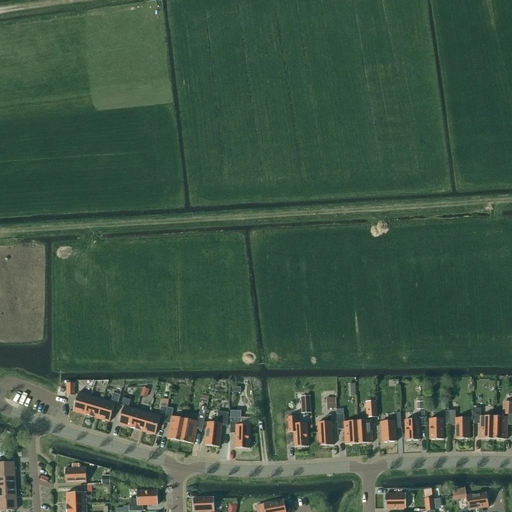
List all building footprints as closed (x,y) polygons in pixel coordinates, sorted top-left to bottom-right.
[(143,388),(141,396),(146,398),(149,390),(143,388)] [(85,415),(91,397),(79,393),(73,412),(85,415)] [(97,419),(103,400),(91,397),(85,415),(97,419)] [(309,397),(302,397),(303,414),(310,413),(309,397)] [(327,409),(336,408),(336,398),(326,398),(327,409)] [(129,408),(131,401),(123,399),(121,405),(129,408)] [(103,400),(97,419),(110,422),(115,404),(103,400)] [(377,418),(376,402),(366,402),(367,418),(377,418)] [(511,402),(502,402),(502,415),(511,415),(511,402)] [(131,429),(136,410),(124,406),(119,425),(131,429)] [(185,420),(180,442),(194,444),(196,429),(202,430),(207,408),(201,406),(198,422),(185,420)] [(180,442),(185,420),(172,417),(173,409),(167,408),(164,423),(170,424),(167,439),(180,442)] [(493,440),(493,417),(481,417),(481,409),(475,409),(474,424),(480,424),(480,440),(493,440)] [(143,432),(148,413),(136,410),(131,429),(143,432)] [(230,418),(230,434),(236,434),(235,449),(250,449),(250,426),(241,426),(241,419),(241,418),(241,412),(231,411),(230,418)] [(430,440),(444,440),(443,427),(449,426),(449,411),(443,411),(443,419),(429,420),(430,440)] [(455,426),(456,440),(470,439),(469,419),(455,419),(455,411),(449,411),(449,426),(455,426)] [(208,423),(205,446),(219,448),(222,426),(227,427),(229,413),(218,412),(218,417),(217,424),(208,423)] [(405,421),(406,442),(420,441),(420,427),(425,427),(425,412),(419,412),(419,420),(405,421)] [(148,413),(143,432),(155,436),(161,417),(148,413)] [(381,422),(382,443),(396,442),(396,429),(401,428),(400,413),(394,414),(395,422),(381,422)] [(327,423),(317,423),(319,447),(333,446),(332,422),(331,422),(331,415),(326,415),(327,423)] [(359,444),(357,422),(344,423),(344,415),(337,415),(338,430),(344,430),(345,445),(359,444)] [(294,433),(295,448),(309,447),(307,424),(298,425),(298,417),(287,418),(288,433),(294,433)] [(493,417),(493,440),(506,440),(507,418),(493,417)] [(357,422),(359,444),(372,444),(371,421),(357,422)] [(0,475),(15,475),(14,463),(1,464),(1,458),(0,458),(0,475)] [(86,469),(65,469),(66,484),(87,483),(86,469)] [(0,487),(15,487),(15,475),(0,475),(0,487)] [(0,499),(16,498),(15,487),(0,487),(0,499)] [(474,511),(474,510),(489,508),(486,493),(466,497),(465,489),(457,491),(457,492),(453,493),(454,501),(466,499),(468,508),(464,509),(464,511),(460,511),(459,511),(474,511)] [(129,506),(123,506),(123,511),(128,511),(129,511),(143,511),(143,506),(158,505),(158,491),(137,492),(137,500),(129,500),(129,506)] [(67,505),(86,504),(86,493),(66,494),(67,505)] [(385,495),(385,509),(406,509),(406,495),(385,495)] [(16,498),(0,499),(0,511),(17,510),(16,498)] [(214,511),(214,498),(193,499),(193,511),(214,511)] [(434,511),(433,498),(424,499),(425,511),(434,511)] [(285,511),(284,501),(264,504),(264,511),(285,511)]
